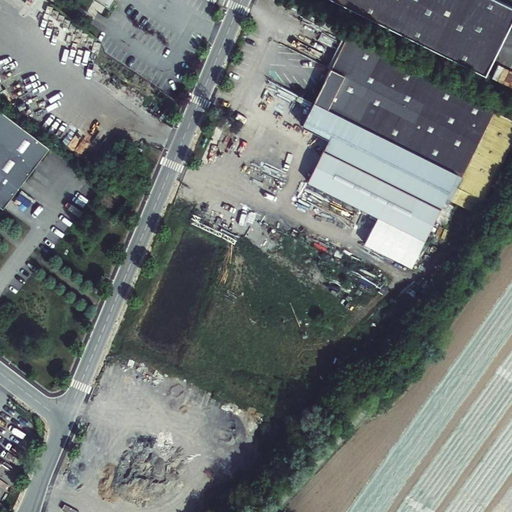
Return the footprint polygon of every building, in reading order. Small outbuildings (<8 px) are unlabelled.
[(84,0),(110,15),(118,0),(84,0)] [(353,0),(349,7),(435,50),(460,0),(353,0)] [(511,31),(511,4),(502,0),(460,0),(435,50),(489,77),(511,31)] [(327,29),(305,19),(303,26),(323,36),(327,29)] [(498,113),(327,29),(323,36),(348,48),(319,109),(343,120),(327,151),(451,211),(460,192),(486,205),(511,150),(511,124),(496,117),(498,113)] [(0,107),(0,202),(2,204),(48,144),(0,107)] [(87,434),(118,447),(124,433),(93,420),(87,434)]
